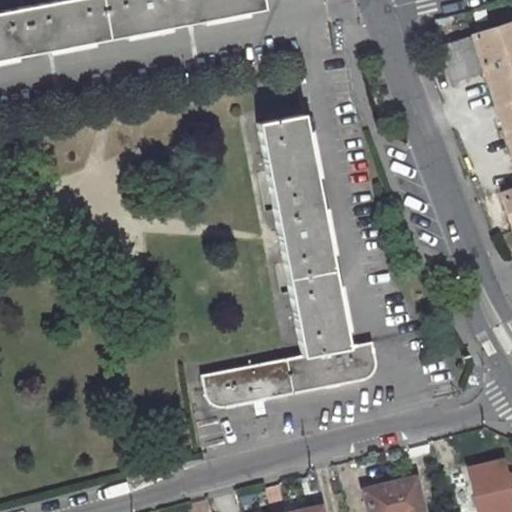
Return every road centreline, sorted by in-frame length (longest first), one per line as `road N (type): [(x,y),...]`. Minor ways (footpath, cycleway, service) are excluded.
road 1 (residential): [(511,404),(94,511)]
road 2 (residential): [(511,350),(374,11)]
